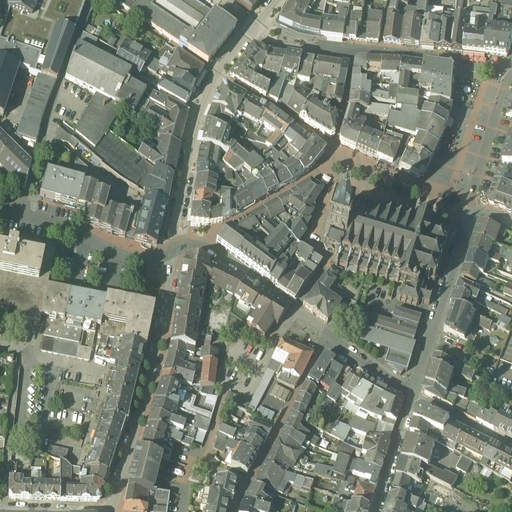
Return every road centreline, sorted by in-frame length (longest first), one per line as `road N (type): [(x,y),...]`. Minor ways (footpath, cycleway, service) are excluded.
road 1 (residential): [(278,0),(216,75),(198,118),(174,249)]
road 2 (residential): [(112,510),(160,340),(174,249)]
road 3 (residential): [(413,397),(472,210),(511,224)]
road 4 (residential): [(326,339),(235,511)]
road 5 (residential): [(174,249),(195,240),(326,339)]
road 6 (residential): [(22,215),(115,254),(155,260),(174,249)]
road 7 (residential): [(22,215),(59,82)]
road 8 (residential): [(5,509),(16,372)]
road 9 (residential): [(413,397),(378,511)]
